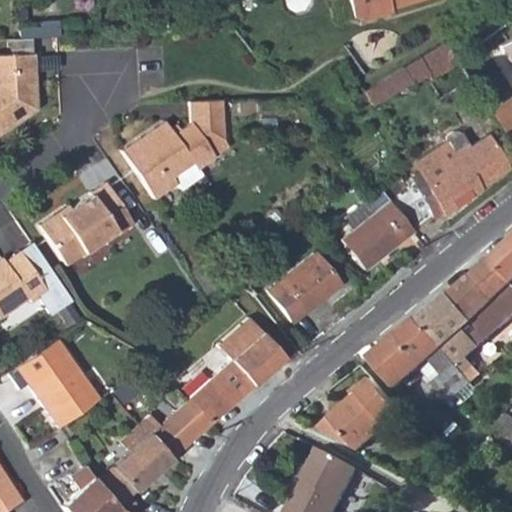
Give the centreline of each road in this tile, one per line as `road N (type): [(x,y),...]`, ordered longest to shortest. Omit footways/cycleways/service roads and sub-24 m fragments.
road 1 (residential): [(511,207),(254,428),(196,511)]
road 2 (residential): [(0,187),(81,129),(100,84)]
